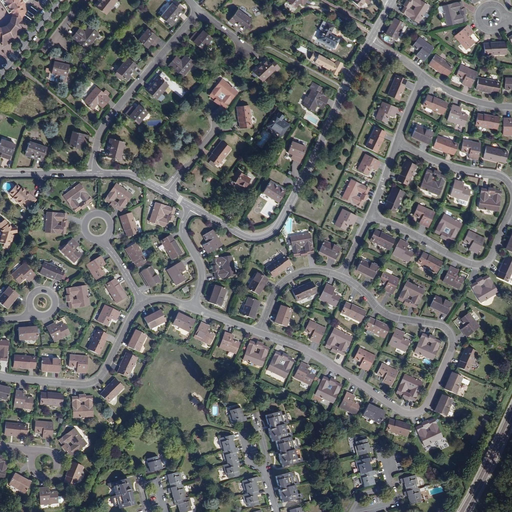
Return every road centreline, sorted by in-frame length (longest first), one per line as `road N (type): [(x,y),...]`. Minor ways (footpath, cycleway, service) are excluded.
road 1 (residential): [(341,277),(386,314),(451,333),(451,354),(430,402),(415,415),(311,351),(260,333)]
road 2 (residential): [(370,40),(268,237),(243,236),(191,207)]
road 3 (residential): [(198,10),(108,120),(90,173)]
road 4 (residential): [(145,304),(98,381),(0,374)]
road 5 (residential): [(511,213),(492,258),(478,264),(370,215)]
road 6 (residential): [(396,143),(504,177),(511,188)]
